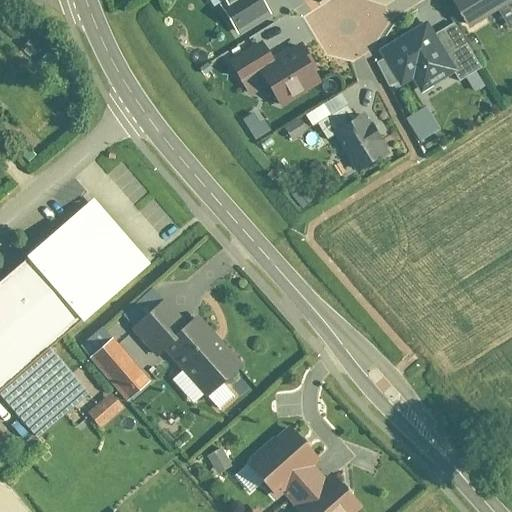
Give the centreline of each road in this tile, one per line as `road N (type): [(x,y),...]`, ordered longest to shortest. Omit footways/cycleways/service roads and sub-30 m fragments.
road 1 (secondary): [(493,511),(136,108)]
road 2 (residential): [(136,108),(0,229)]
road 3 (secondary): [(136,108),(83,0)]
